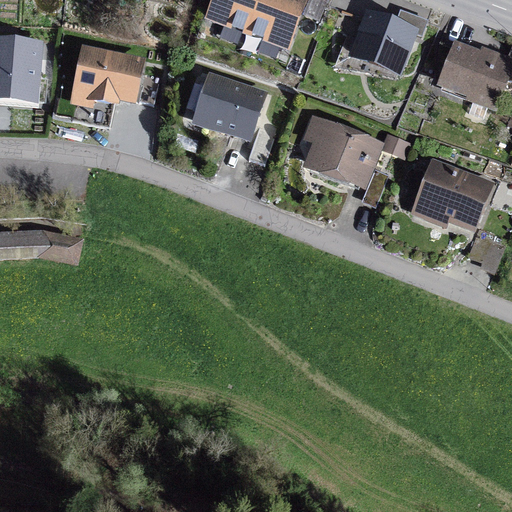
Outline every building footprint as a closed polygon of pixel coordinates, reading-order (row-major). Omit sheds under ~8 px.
[(260,0),(216,0),(209,19),(248,34),(260,0)] [(260,0),(248,34),(287,49),(305,0),(260,0)] [(369,19),(355,59),(397,75),(412,35),(369,19)] [(0,99),(33,102),(37,50),(0,46),(0,99)] [(457,49),(443,86),(474,98),(471,104),(493,112),(506,78),(511,80),(511,52),(508,62),(489,55),(487,61),(457,49)] [(116,99),(132,103),(139,66),(86,55),(72,122),(109,130),(116,99)] [(160,78),(145,75),(139,104),(154,107),(160,78)] [(196,123),(249,141),(263,98),(211,81),(196,123)] [(249,162),(265,167),(276,134),(260,129),(249,162)] [(326,131),(312,166),(361,185),(375,150),(326,131)] [(383,150),(404,158),(411,140),(390,133),(383,150)] [(436,168),(423,201),(434,206),(439,215),(471,228),(487,188),(436,168)] [(375,170),(363,201),(377,206),(389,176),(375,170)] [(479,231),(468,259),(482,265),(493,236),(479,231)] [(43,233),(0,234),(0,259),(41,257),(75,264),(79,244),(43,237),(43,233)]
